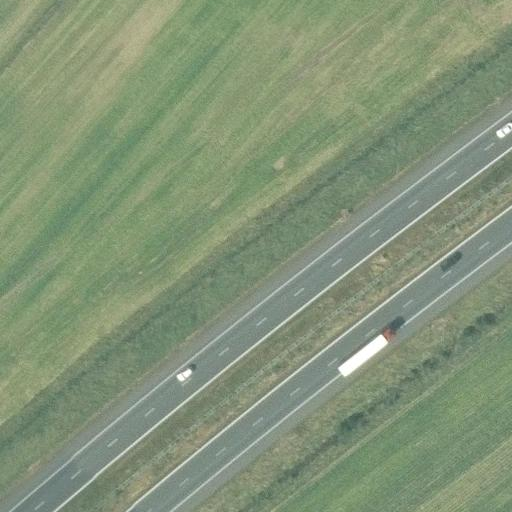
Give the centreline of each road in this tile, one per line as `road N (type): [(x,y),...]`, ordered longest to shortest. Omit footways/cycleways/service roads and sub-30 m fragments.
road 1 (motorway): [(511,132),(202,368),(32,511)]
road 2 (motorway): [(155,511),(240,435),(511,228)]
